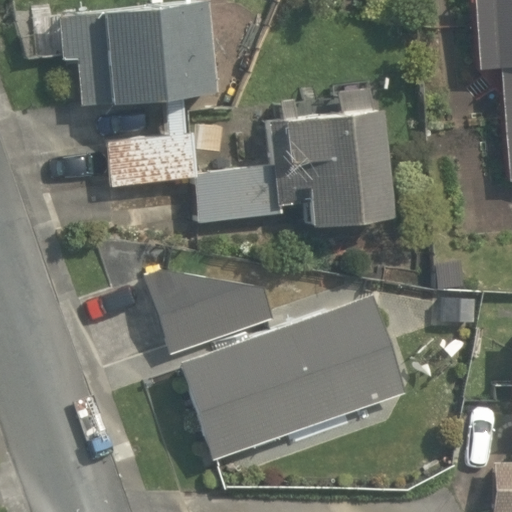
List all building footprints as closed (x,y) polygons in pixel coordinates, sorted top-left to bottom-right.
[(511,0),(480,0),(482,72),(505,71),(507,179),(511,179),(511,0)] [(216,3),(58,12),(61,56),(84,55),(86,95),(221,87),(216,3)] [(392,110),(290,117),(295,184),(315,182),(317,212),(398,207),(392,110)] [(279,218),(274,169),(205,176),(201,134),(110,144),(115,194),(197,185),(201,226),(279,218)] [(257,286),(192,270),(149,286),(175,353),(269,316),(257,286)] [(377,299),(178,370),(213,468),(412,396),(377,299)] [(511,511),(511,323),(504,323),(503,361),(467,360),(462,466),(492,467),(490,511),(511,511)]
